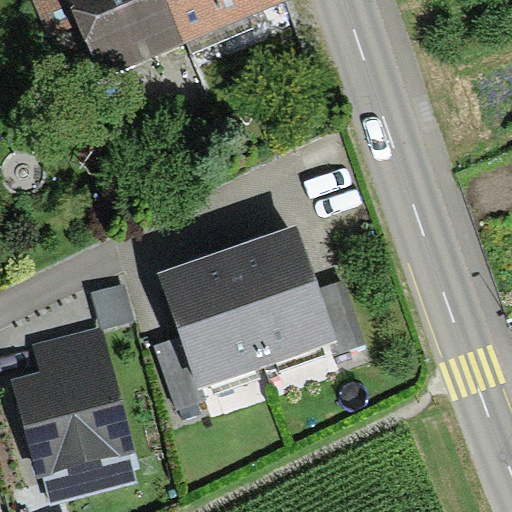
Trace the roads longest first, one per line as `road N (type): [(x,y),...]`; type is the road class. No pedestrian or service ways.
road 1 (tertiary): [(346,0),(470,373),(511,472)]
road 2 (track): [(189,511),(470,373)]
